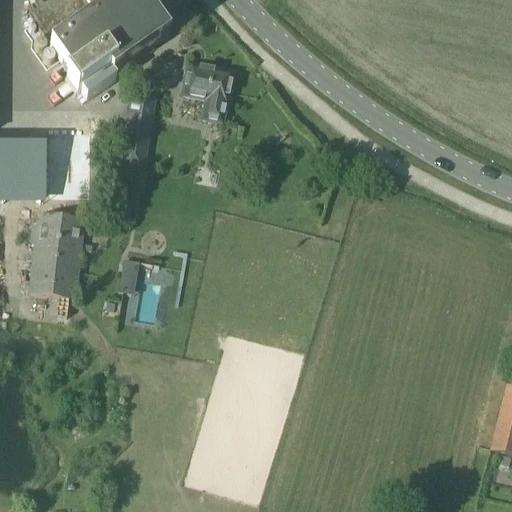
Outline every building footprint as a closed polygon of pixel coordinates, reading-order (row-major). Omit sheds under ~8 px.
[(167,41),(137,0),(58,0),(28,21),(70,81),(66,84),(77,100),(109,77),(112,80),(167,41)] [(233,78),(188,69),(181,101),(205,106),(201,125),(222,129),(226,110),(227,110),(233,78)] [(154,103),(119,97),(114,129),(129,131),(122,170),(141,174),(144,158),(137,156),(144,118),(151,119),(154,103)] [(75,306),(84,226),(36,221),(35,229),(31,229),(29,248),(34,248),(28,301),(75,306)] [(489,455),(511,460),(511,378),(508,378),(489,455)] [(490,494),(487,511),(497,511),(498,509),(506,510),(508,497),(490,494)]
